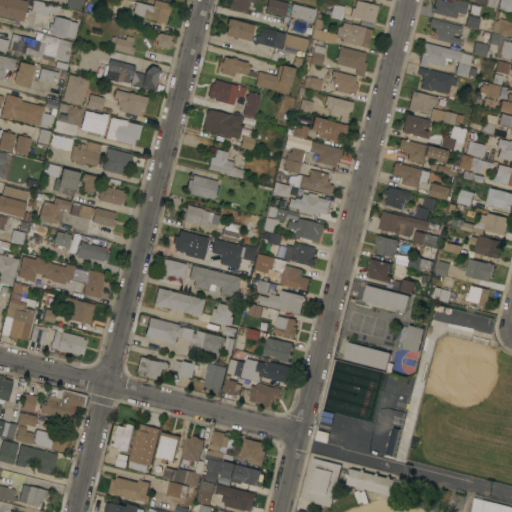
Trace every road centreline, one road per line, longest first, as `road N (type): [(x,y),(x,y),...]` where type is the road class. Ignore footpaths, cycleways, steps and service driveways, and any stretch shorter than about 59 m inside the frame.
road 1 (residential): [(409,0),(279,511)]
road 2 (residential): [(107,385),(205,0)]
road 3 (residential): [(299,435),(107,385)]
road 4 (residential): [(73,511),(107,385)]
